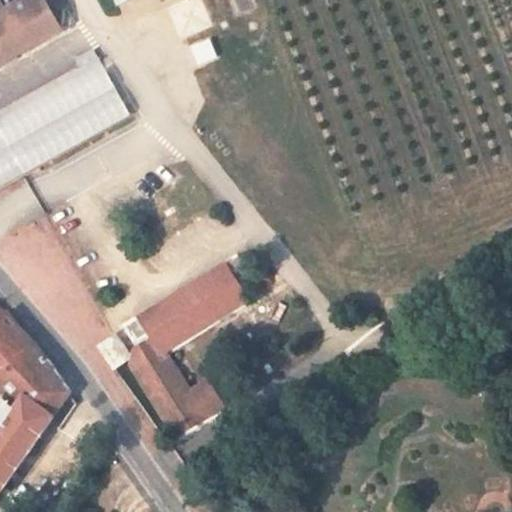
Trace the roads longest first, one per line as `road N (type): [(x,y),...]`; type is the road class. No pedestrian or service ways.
road 1 (unknown): [(100,11),(146,62),(345,346),(511,252)]
road 2 (tertiary): [(179,511),(0,272)]
